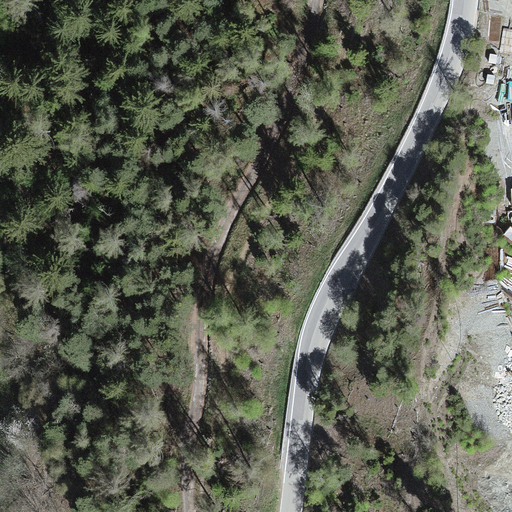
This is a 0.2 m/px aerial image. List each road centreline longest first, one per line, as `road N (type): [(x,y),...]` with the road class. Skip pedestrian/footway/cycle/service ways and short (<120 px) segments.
road 1 (tertiary): [(462,0),(454,50),(432,101),(319,324),(289,511)]
road 2 (track): [(190,511),(206,278),(266,141),(309,0)]
